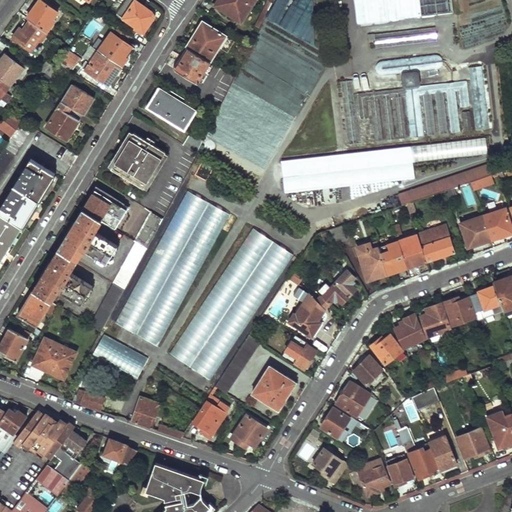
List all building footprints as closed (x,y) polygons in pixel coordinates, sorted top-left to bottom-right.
[(59,11),(43,0),(40,0),(27,17),(47,32),(53,35),(54,33),(49,30),(55,21),(53,20),(59,11)] [(153,12),(135,0),(126,0),(117,13),(145,33),(151,23),(154,19),(154,15),(153,12)] [(253,0),(219,0),(217,4),(242,19),(253,0)] [(245,21),(257,0),(253,0),(242,19),(245,21)] [(268,0),(256,25),(259,28),(272,0),(268,0)] [(298,34),(317,0),(274,0),(266,16),(298,34)] [(453,13),(451,0),(354,0),(357,24),(453,13)] [(47,32),(27,17),(24,22),(27,25),(24,29),(21,27),(13,37),(31,50),(40,38),(41,39),(47,32)] [(228,36),(204,20),(196,33),(198,35),(189,48),(211,62),(228,36)] [(437,41),(435,27),(374,34),(376,49),(437,41)] [(130,46),(110,33),(99,50),(121,66),(126,58),(124,56),(129,48),(130,46)] [(196,33),(187,47),(189,48),(198,35),(196,33)] [(189,48),(187,47),(174,67),(198,82),(211,62),(189,48)] [(82,59),(69,50),(60,63),(67,68),(71,71),(75,64),(82,59)] [(121,66),(99,50),(90,64),(85,61),(81,68),(102,81),(108,72),(114,76),(121,66)] [(404,86),(358,91),(361,116),(369,115),(367,98),(371,98),(376,140),(384,140),(378,97),(383,96),(388,139),(396,138),(390,95),(395,95),(400,138),(408,137),(403,94),(407,94),(412,136),(424,135),(419,92),(424,92),(429,135),(436,134),(432,91),(436,91),(441,133),(449,132),(444,90),(449,89),(453,131),(462,130),(457,89),(461,88),(463,105),(470,104),(467,79),(421,84),(419,68),(436,66),(440,64),(442,61),(442,59),(440,55),(437,53),(433,53),(383,58),(378,60),(376,63),(376,66),(377,69),(379,71),(381,72),(385,72),(402,70),(404,86)] [(0,61),(0,77),(10,85),(16,78),(18,79),(20,77),(18,76),(24,68),(6,54),(0,61)] [(57,68),(47,61),(41,69),(51,76),(57,68)] [(64,73),(67,68),(60,63),(57,68),(64,73)] [(488,128),(481,65),(468,66),(475,130),(488,128)] [(108,85),(114,76),(108,72),(102,81),(108,85)] [(10,85),(0,77),(0,98),(3,95),(5,96),(7,94),(5,93),(10,85)] [(359,142),(352,79),(341,80),(349,143),(359,142)] [(95,98),(73,85),(63,101),(84,114),(85,114),(95,98)] [(197,110),(159,87),(147,106),(185,130),(197,110)] [(84,114),(63,101),(47,126),(67,139),(84,114)] [(217,113),(212,110),(207,118),(212,122),(217,113)] [(23,119),(11,111),(4,120),(16,129),(23,119)] [(33,126),(23,119),(16,129),(12,135),(2,150),(0,153),(0,176),(13,157),(33,126)] [(16,129),(4,120),(0,125),(0,126),(12,135),(16,129)] [(45,129),(65,142),(67,139),(47,126),(45,129)] [(132,131),(109,168),(112,170),(126,148),(129,143),(135,134),(132,131)] [(203,140),(191,132),(184,146),(197,154),(203,140)] [(145,140),(135,134),(129,143),(132,145),(128,150),(126,148),(112,170),(122,177),(131,182),(144,189),(166,153),(153,145),(145,140)] [(145,140),(153,145),(155,142),(147,136),(145,140)] [(485,139),(411,148),(412,164),(487,155),(485,139)] [(411,148),(282,162),(285,194),(414,180),(412,164),(411,148)] [(78,155),(68,149),(62,160),(72,166),(78,155)] [(146,191),(168,154),(166,153),(144,189),(146,191)] [(54,174),(30,159),(26,166),(14,185),(39,199),(39,198),(44,190),(41,188),(45,182),(48,184),(53,177),(54,174)] [(490,175),(486,164),(398,193),(402,204),(490,175)] [(55,179),(53,177),(48,184),(44,190),(39,198),(42,200),(55,179)] [(131,182),(122,177),(120,180),(129,185),(131,182)] [(39,199),(14,185),(0,207),(0,211),(21,225),(22,226),(23,224),(28,216),(25,214),(29,208),(32,210),(37,202),(39,199)] [(128,206),(98,187),(84,209),(102,220),(115,228),(128,206)] [(231,214),(188,190),(114,321),(158,345),(231,214)] [(40,204),(37,202),(32,210),(28,216),(23,224),(26,226),(40,204)] [(511,232),(511,228),(505,208),(482,215),(490,239),(511,232)] [(102,220),(84,209),(75,223),(78,225),(70,239),(66,237),(62,244),(80,255),(84,249),(107,264),(118,246),(95,231),(102,220)] [(21,225),(0,211),(0,261),(2,258),(0,256),(0,252),(2,250),(5,253),(21,225)] [(162,218),(151,211),(135,241),(136,241),(146,247),(162,218)] [(490,239),(482,215),(460,222),(468,247),(490,239)] [(75,223),(73,222),(65,236),(66,237),(70,239),(78,225),(75,223)] [(398,224),(393,225),(398,241),(403,239),(398,224)] [(0,269),(24,228),(22,226),(21,225),(5,253),(2,258),(0,261),(0,269)] [(344,240),(339,225),(328,229),(337,243),(344,240)] [(454,251),(446,225),(417,235),(426,261),(454,251)] [(295,256),(253,229),(169,353),(210,381),(295,256)] [(511,232),(490,239),(491,241),(511,234),(511,232)] [(426,261),(417,235),(403,239),(398,241),(407,267),(426,261)] [(491,241),(490,239),(468,247),(469,249),(491,241)] [(146,247),(136,241),(112,283),(123,290),(146,247)] [(398,241),(378,247),(387,273),(407,267),(398,241)] [(387,273),(378,247),(370,250),(368,242),(355,246),(361,262),(364,260),(371,279),(387,273)] [(80,255),(62,244),(59,249),(77,261),(80,255)] [(59,249),(55,255),(73,267),(77,261),(59,249)] [(73,267),(55,255),(50,263),(54,265),(45,279),(42,276),(33,290),(52,301),(59,290),(82,304),(94,286),(70,272),(73,267)] [(371,279),(364,260),(361,262),(367,280),(371,279)] [(50,263),(49,262),(41,276),(42,276),(45,279),(54,265),(50,263)] [(347,269),(336,281),(350,295),(356,289),(350,283),(352,281),(355,277),(347,269)] [(506,277),(493,282),(494,284),(501,302),(503,310),(511,306),(511,284),(509,286),(506,277)] [(350,295),(336,281),(322,296),(331,304),(337,297),(343,303),(350,295)] [(123,290),(112,283),(90,324),(101,331),(123,290)] [(501,302),(494,284),(485,287),(486,290),(479,293),(470,296),(476,312),(501,302)] [(52,301),(33,290),(19,314),(38,325),(46,312),(52,301)] [(315,324),(318,326),(327,311),(326,310),(331,304),(322,296),(321,295),(317,301),(311,294),(297,316),(294,314),(289,323),(311,337),(317,329),(313,327),(315,324)] [(476,316),(469,297),(456,302),(455,298),(444,302),(453,325),(476,316)] [(52,301),(46,312),(50,315),(58,305),(52,301)] [(450,326),(441,302),(425,308),(427,312),(420,315),(428,335),(450,326)] [(425,337),(413,312),(403,317),(405,323),(396,328),(405,347),(425,337)] [(311,337),(314,338),(321,327),(319,326),(317,329),(311,337)] [(29,339),(11,328),(0,347),(0,349),(15,358),(17,359),(29,339)] [(402,351),(391,334),(384,339),(382,337),(372,344),(385,363),(402,351)] [(149,358),(104,335),(93,355),(137,380),(149,358)] [(260,342),(249,335),(215,386),(227,394),(260,342)] [(76,352),(46,337),(33,363),(42,367),(43,364),(55,371),(54,373),(63,378),(76,352)] [(317,351),(302,341),(297,347),(303,351),(296,360),(294,359),(292,361),(305,369),(317,351)] [(0,353),(14,361),(15,358),(0,349),(0,353)] [(383,369),(370,356),(369,358),(367,356),(361,361),(363,363),(355,371),(366,384),(383,369)] [(511,364),(511,357),(503,360),(502,361),(505,367),(511,364)] [(361,361),(353,369),(355,371),(363,363),(361,361)] [(30,362),(24,374),(39,382),(45,369),(30,362)] [(43,364),(42,367),(54,373),(55,371),(43,364)] [(297,383),(270,366),(253,393),(280,410),(287,399),(283,397),(286,393),(290,395),(297,383)] [(351,380),(348,379),(335,399),(338,400),(351,380)] [(370,397),(372,394),(351,380),(338,400),(336,403),(357,417),(362,409),(364,410),(372,399),(370,397)] [(452,385),(450,380),(435,386),(437,390),(452,385)] [(437,390),(435,386),(426,389),(411,396),(421,421),(422,421),(433,416),(429,406),(440,400),(437,390)] [(85,391),(81,403),(100,410),(104,398),(85,391)] [(229,408),(210,395),(206,400),(210,403),(197,423),(212,434),(229,408)] [(141,396),(132,421),(153,428),(161,403),(141,396)] [(421,421),(411,396),(406,398),(391,413),(398,430),(421,421)] [(334,407),(332,406),(321,423),(323,424),(334,407)] [(350,418),(334,407),(323,424),(322,426),(342,439),(348,430),(344,428),(350,418)] [(17,412),(11,408),(0,423),(14,432),(27,416),(19,410),(17,412)] [(54,417),(38,410),(14,441),(22,445),(23,443),(30,448),(32,446),(37,451),(39,449),(45,455),(52,458),(54,455),(74,430),(77,425),(61,419),(56,425),(51,421),(54,417)] [(511,442),(511,414),(504,417),(502,412),(487,417),(499,447),(511,442)] [(267,428),(247,415),(232,438),(241,444),(244,439),(248,442),(255,446),(267,428)] [(163,417),(161,423),(176,428),(177,422),(163,417)] [(161,423),(159,430),(181,438),(186,431),(176,428),(161,423)] [(456,437),(465,458),(478,453),(479,455),(490,451),(481,427),(456,437)] [(88,440),(74,430),(54,455),(61,460),(54,468),(48,463),(37,478),(58,495),(65,485),(68,481),(82,463),(74,458),(88,440)] [(445,435),(429,441),(441,469),(456,463),(445,435)] [(11,446),(3,440),(0,443),(0,456),(2,458),(11,446)] [(129,444),(117,440),(116,442),(110,440),(106,451),(114,454),(113,456),(128,463),(138,450),(128,446),(129,444)] [(307,461),(315,448),(307,443),(299,455),(307,461)] [(439,471),(428,445),(409,453),(419,478),(439,471)] [(322,473),(335,484),(349,465),(325,448),(314,463),(321,468),(324,470),(322,473)] [(415,474),(407,453),(405,454),(407,458),(406,458),(412,475),(415,474)] [(465,458),(466,461),(479,455),(478,453),(465,458)] [(407,458),(405,454),(401,455),(402,460),(387,466),(395,486),(403,483),(402,479),(411,475),(412,475),(406,458),(407,458)] [(389,484),(380,457),(360,464),(362,469),(349,473),(354,488),(358,487),(360,493),(366,492),(367,494),(377,491),(376,488),(383,486),(389,484)] [(90,468),(83,461),(82,463),(68,481),(74,485),(76,486),(90,468)] [(199,476),(155,461),(146,485),(145,490),(147,491),(164,497),(166,507),(160,511),(204,511),(206,510),(207,511),(209,511),(215,507),(212,505),(209,502),(207,503),(205,501),(203,497),(202,493),(202,489),(202,485),(203,482),(206,483),(208,477),(199,473),(199,476)] [(442,472),(457,466),(456,463),(441,469),(442,472)] [(74,485),(68,481),(65,485),(71,490),(74,485)] [(27,491),(16,505),(24,511),(44,511),(48,508),(27,491)] [(50,501),(52,495),(42,491),(40,497),(50,501)] [(81,508),(85,511),(90,511),(98,502),(90,497),(81,508)] [(56,499),(47,511),(48,511),(60,511),(65,505),(56,499)] [(10,511),(12,511),(0,502),(0,511),(10,511)]
